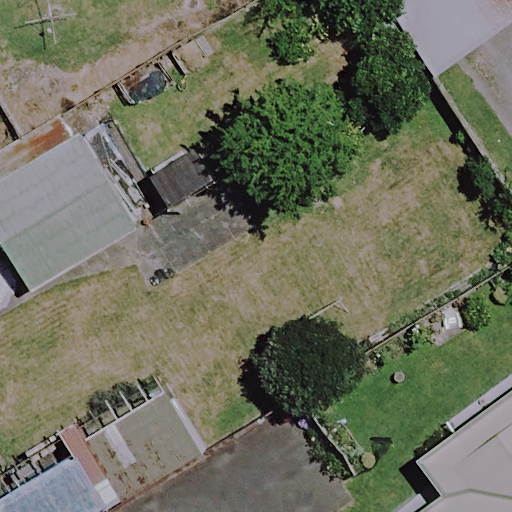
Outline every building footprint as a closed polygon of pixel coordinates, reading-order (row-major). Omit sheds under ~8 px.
[(511,30),(511,0),(386,0),(432,77),(511,30)] [(511,176),(511,52),(448,90),(502,182),(511,176)] [(108,248),(50,146),(0,174),(0,223),(37,288),(108,248)] [(511,511),(511,398),(425,463),(444,487),(410,511),(511,511)] [(0,511),(118,511),(122,510),(93,454),(0,503),(0,511)]
